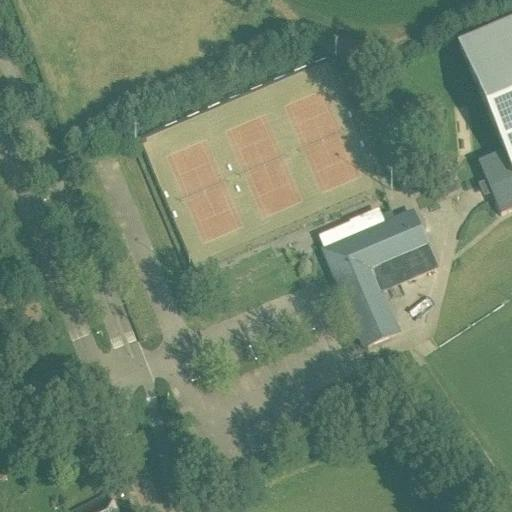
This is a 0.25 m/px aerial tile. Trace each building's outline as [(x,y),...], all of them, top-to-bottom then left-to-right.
[(501,218),(511,212),(511,23),(459,47),(504,154),(479,165),(487,184),(483,186),(488,198),(492,196),(501,218)] [(453,234),(470,231),(466,213),(476,211),(471,192),(445,198),(453,234)] [(394,223),(391,214),(381,218),(384,227),(351,241),(346,230),(319,242),(324,252),(323,253),(364,350),(398,336),(371,273),(427,249),(413,215),(394,223)] [(428,250),(427,249),(401,260),(411,283),(418,280),(437,272),(428,250)] [(379,364),(371,367),(374,376),(383,372),(379,364)] [(114,511),(107,496),(75,511),(114,511)]
